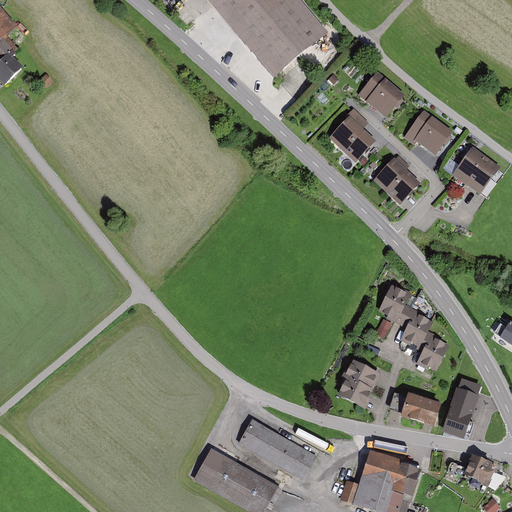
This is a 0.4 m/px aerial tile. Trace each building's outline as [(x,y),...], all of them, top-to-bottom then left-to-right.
[(325,38),(293,0),(204,0),(273,82),(325,38)] [(0,43),(12,33),(0,19),(0,43)] [(18,72),(8,61),(0,67),(0,83),(3,86),(18,72)] [(406,99),(379,75),(359,97),(386,121),(406,99)] [(51,87),(47,80),(41,84),(45,91),(51,87)] [(369,125),(354,111),(345,120),(347,122),(329,141),(356,166),(377,144),(363,131),(369,125)] [(454,135),(424,113),(404,140),(415,148),(417,145),(436,159),(454,135)] [(502,171),(473,149),(452,178),(480,199),(483,196),(486,199),(505,175),(501,172),(502,171)] [(410,168),(398,157),(374,183),(400,208),(421,186),(407,172),(410,168)] [(409,297),(393,289),(382,311),(398,319),(396,322),(409,329),(403,342),(424,352),(418,363),(436,371),(448,348),(432,340),(434,337),(427,333),(432,324),(416,316),(418,314),(404,307),(409,297)] [(380,329),(389,332),(393,322),(384,318),(380,329)] [(511,346),(511,324),(501,338),(511,346)] [(377,375),(354,364),(346,379),(348,380),(341,395),(363,407),(371,392),(369,391),(377,375)] [(480,389),(463,383),(445,432),(463,438),(465,433),(470,435),(473,426),(468,424),(480,389)] [(440,406),(410,396),(409,400),(396,396),(391,408),(404,413),(403,416),(433,427),(440,406)] [(314,459),(252,424),(241,446),(303,481),(314,459)] [(264,511),(277,491),(211,455),(195,483),(249,511),(264,511)] [(406,511),(419,470),(370,456),(355,506),(374,511),(406,511)] [(489,467),(472,461),(466,479),(483,485),(489,467)] [(462,478),(465,466),(453,463),(450,475),(462,478)] [(500,486),(505,477),(498,474),(493,482),(500,486)] [(498,511),(500,511),(493,503),(485,511),(498,511)]
